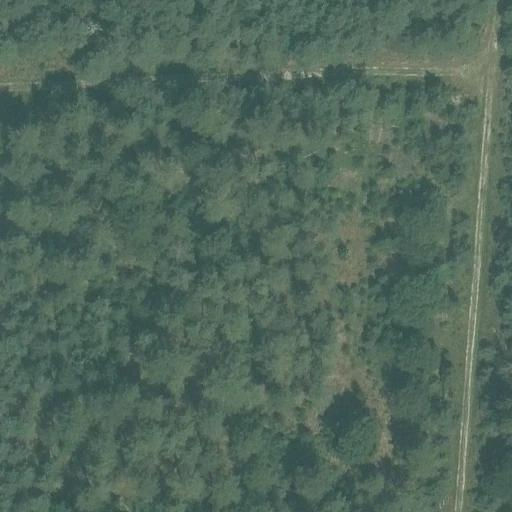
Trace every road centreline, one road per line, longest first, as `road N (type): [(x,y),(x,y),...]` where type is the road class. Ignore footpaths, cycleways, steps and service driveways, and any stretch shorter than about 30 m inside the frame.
road 1 (track): [(0,85),(495,54)]
road 2 (track): [(495,54),(463,511)]
